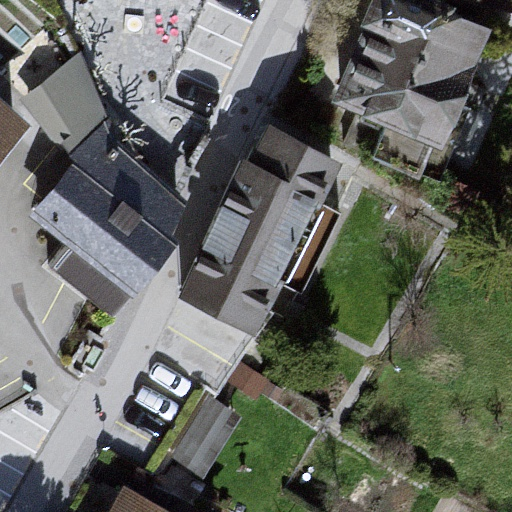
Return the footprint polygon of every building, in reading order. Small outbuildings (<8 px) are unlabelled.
[(429,0),(357,0),(314,94),(423,145),(482,24),(429,0)] [(67,158),(29,214),(68,243),(50,268),(114,313),(184,203),(115,140),(75,59),(20,98),(67,158)] [(0,114),(0,147),(16,129),(0,114)] [(259,127),(173,300),(243,339),(323,160),(259,127)] [(157,511),(116,493),(104,511),(157,511)]
